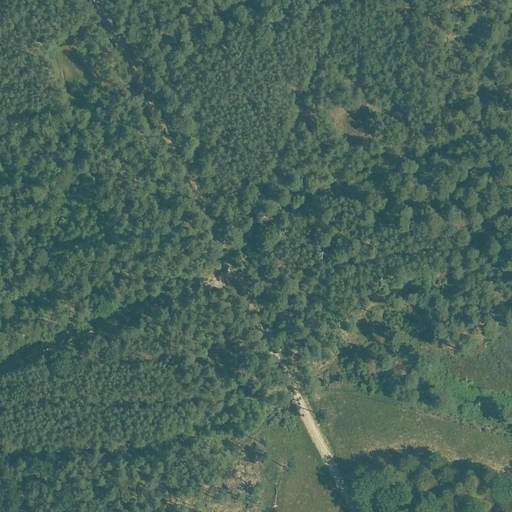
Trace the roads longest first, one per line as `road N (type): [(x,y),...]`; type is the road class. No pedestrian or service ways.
road 1 (track): [(363,511),(102,0)]
road 2 (track): [(0,368),(238,271)]
